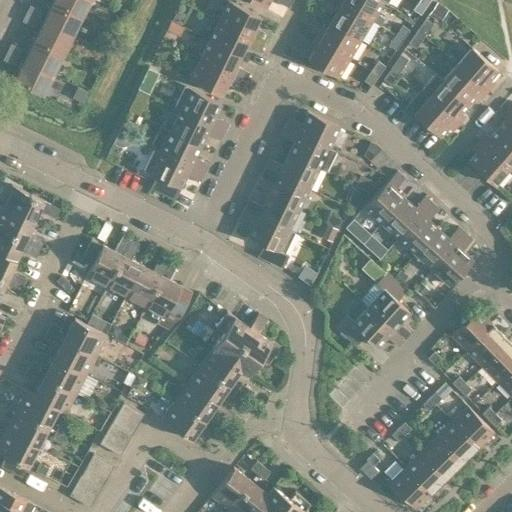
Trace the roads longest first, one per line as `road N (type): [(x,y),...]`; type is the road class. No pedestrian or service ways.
road 1 (residential): [(496,269),(489,235),(371,123),(296,81),(272,93),(201,240)]
road 2 (residential): [(300,424),(303,327),(290,305),(201,240)]
road 3 (residential): [(496,269),(471,285),(348,418)]
road 4 (residential): [(0,366),(91,187)]
road 5 (residential): [(212,464),(151,429),(95,511)]
road 6 (residential): [(384,511),(315,451),(300,424)]
road 7 (residential): [(201,240),(91,187)]
